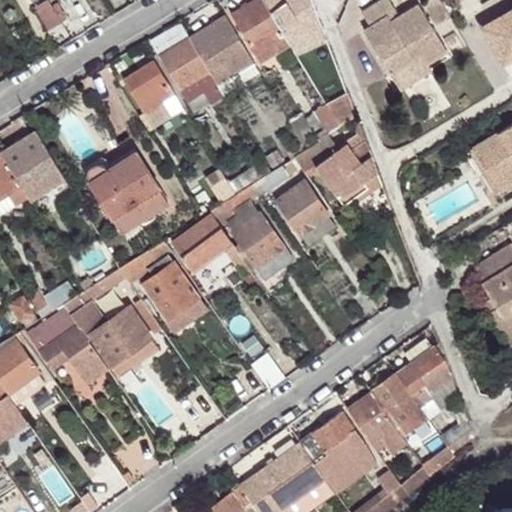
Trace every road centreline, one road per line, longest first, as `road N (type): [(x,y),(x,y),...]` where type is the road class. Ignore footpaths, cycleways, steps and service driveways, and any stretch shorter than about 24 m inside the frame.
road 1 (residential): [(436,296),(125,511)]
road 2 (residential): [(170,0),(0,106)]
road 3 (residential): [(382,159),(323,0)]
road 4 (residential): [(511,84),(382,159)]
road 5 (residential): [(436,296),(382,159)]
